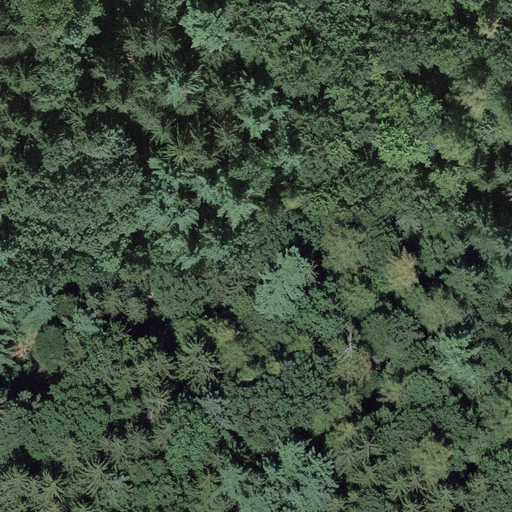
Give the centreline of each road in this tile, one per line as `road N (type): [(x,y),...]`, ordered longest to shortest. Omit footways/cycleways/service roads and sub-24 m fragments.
road 1 (track): [(115,0),(180,511)]
road 2 (track): [(511,180),(221,0)]
